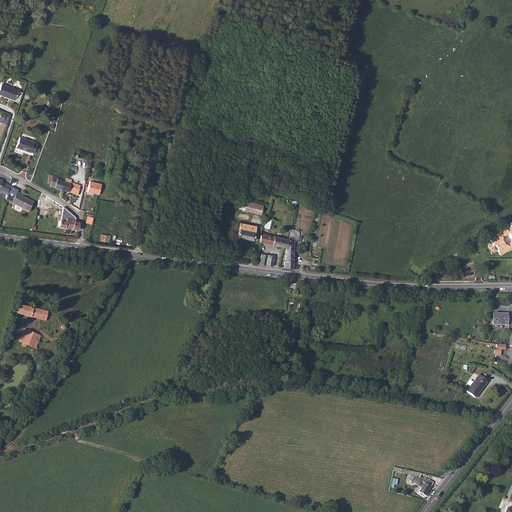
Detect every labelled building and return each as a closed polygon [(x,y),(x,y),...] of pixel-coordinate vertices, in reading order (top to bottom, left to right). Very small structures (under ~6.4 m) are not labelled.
[(2,83),(0,87),(0,93),(15,99),(18,90),(18,89),(2,83)] [(19,138),(15,148),(29,153),(30,152),(33,154),(36,145),(33,144),(33,143),(19,138)] [(53,188),(61,190),(63,181),(56,179),(57,178),(48,175),(46,184),(53,187),(53,188)] [(63,181),(61,190),(75,195),(77,195),(79,185),(70,182),(71,179),(66,178),(65,182),(63,181)] [(0,192),(7,195),(9,186),(2,183),(2,181),(0,179),(0,192)] [(91,181),(90,187),(100,190),(102,184),(91,181)] [(16,192),(11,203),(28,211),(32,202),(25,198),(25,199),(22,198),(22,197),(20,196),(20,194),(16,192)] [(241,215),(240,216),(258,221),(262,205),(245,200),(241,215)] [(68,214),(63,213),(62,221),(60,221),(59,227),(78,230),(78,223),(73,221),(73,216),(72,215),(68,214)] [(240,222),(238,237),(253,240),(256,226),(240,222)] [(508,229),(507,227),(491,240),(495,245),(497,245),(503,239),(504,237),(510,231),(508,229)] [(286,246),(285,247),(286,252),(286,261),(283,261),(283,267),(292,267),(293,256),(293,242),(298,242),(299,231),(289,232),(288,238),(286,246)] [(511,233),(510,231),(504,237),(503,239),(506,243),(509,244),(511,241),(511,233)] [(261,233),(259,241),(283,247),(285,247),(286,246),(288,238),(261,233)] [(511,247),(511,241),(509,244),(506,243),(503,239),(497,245),(500,250),(499,251),(503,255),(511,247)] [(262,254),(260,265),(273,267),(275,256),(261,253),(262,254)] [(16,304),(14,314),(46,320),(48,311),(16,304)] [(492,313),(491,324),(505,325),(506,315),(492,313)] [(24,329),(19,341),(25,344),(30,332),(24,329)] [(30,332),(25,344),(32,346),(37,334),(30,332)] [(37,334),(32,346),(36,348),(41,336),(37,334)] [(478,375),(465,391),(475,398),(487,382),(478,375)] [(412,475),(409,480),(421,488),(418,492),(424,496),(432,482),(425,478),(422,482),(412,475)]
